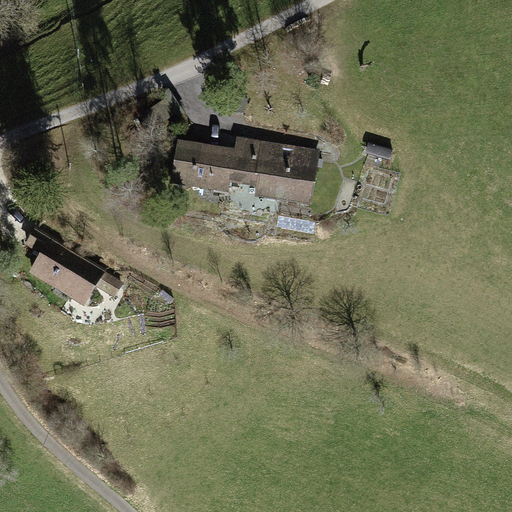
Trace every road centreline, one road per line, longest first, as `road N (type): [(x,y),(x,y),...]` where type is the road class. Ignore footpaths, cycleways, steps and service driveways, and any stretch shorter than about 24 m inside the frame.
road 1 (track): [(0,140),(252,38),(325,0)]
road 2 (track): [(126,511),(51,444),(0,378)]
